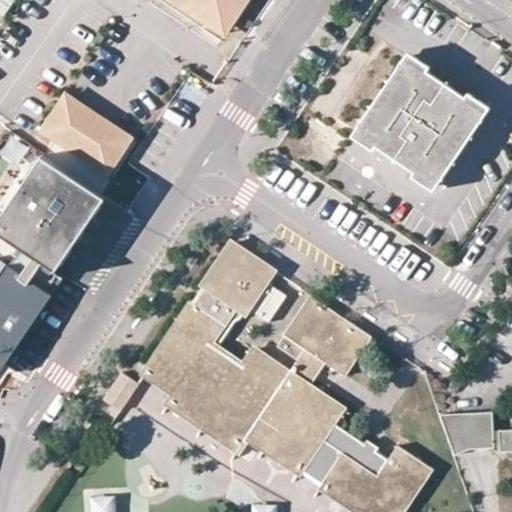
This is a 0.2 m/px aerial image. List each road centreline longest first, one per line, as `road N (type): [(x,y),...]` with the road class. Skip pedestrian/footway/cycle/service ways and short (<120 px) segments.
road 1 (residential): [(205,166),(8,462),(0,508)]
road 2 (residential): [(511,215),(464,287),(437,308),(405,308),(205,166)]
road 3 (residential): [(322,0),(205,166)]
